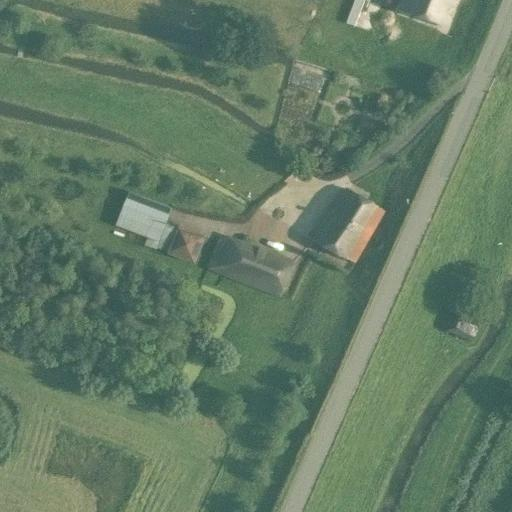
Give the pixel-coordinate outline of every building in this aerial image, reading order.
[(367,0),(353,0),(346,22),(373,31),(382,4),(367,0)] [(446,27),(456,0),(402,0),(399,9),(446,27)] [(354,264),(384,211),(347,190),(313,240),(354,264)] [(128,192),(116,226),(159,241),(171,208),(128,192)] [(177,227),(168,253),(194,263),(204,237),(177,227)] [(279,297),(293,263),(221,235),(208,269),(279,297)] [(482,327),(456,317),(448,338),(473,348),(482,327)]
